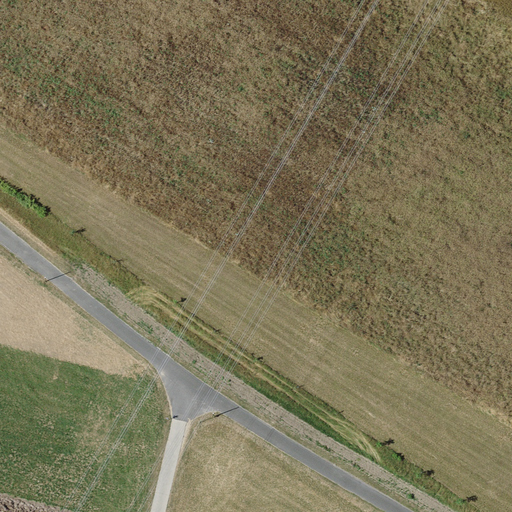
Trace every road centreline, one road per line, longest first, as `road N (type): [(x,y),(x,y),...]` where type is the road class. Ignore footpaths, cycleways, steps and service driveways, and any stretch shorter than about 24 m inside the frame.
road 1 (unclassified): [(397,511),(193,387),(0,232)]
road 2 (track): [(193,387),(158,511)]
